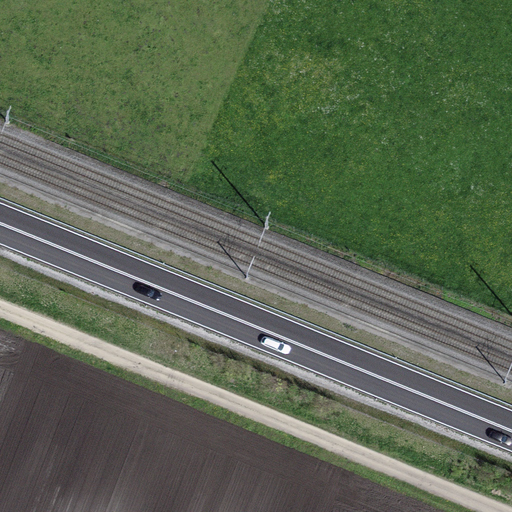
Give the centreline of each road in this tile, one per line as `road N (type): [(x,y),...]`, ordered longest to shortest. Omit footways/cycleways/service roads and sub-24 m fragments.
road 1 (trunk): [(511,430),(0,223)]
road 2 (track): [(0,308),(500,511)]
